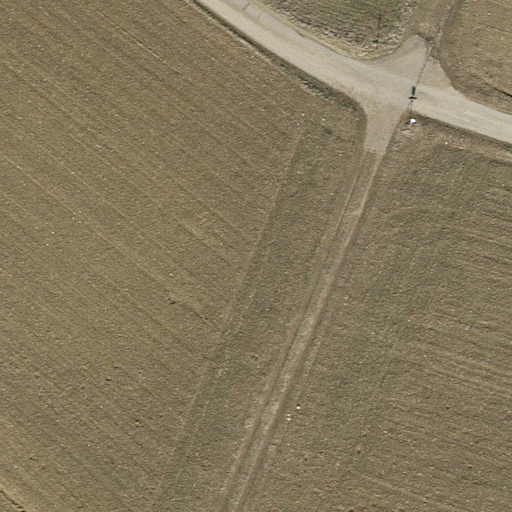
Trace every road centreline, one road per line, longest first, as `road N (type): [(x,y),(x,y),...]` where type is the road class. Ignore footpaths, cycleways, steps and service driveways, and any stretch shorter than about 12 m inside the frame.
road 1 (track): [(246,511),(405,95)]
road 2 (track): [(405,95),(248,21),(221,0)]
